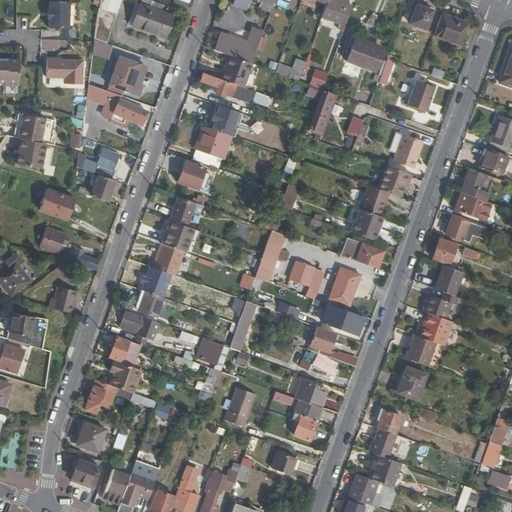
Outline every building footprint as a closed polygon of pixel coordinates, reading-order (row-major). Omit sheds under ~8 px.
[(120,0),(99,0),(98,9),(115,15),(120,0)] [(173,0),(171,7),(184,12),(187,5),(188,0),(173,0)] [(343,29),(352,6),(346,4),(336,0),(327,0),(326,3),(322,17),(330,19),(330,18),(339,22),(338,27),(343,29)] [(49,2),(50,11),(52,11),(52,19),(49,19),(49,28),(69,29),(70,2),(49,2)] [(126,22),(131,24),(138,4),(134,3),(126,22)] [(138,4),(131,24),(131,26),(163,38),(171,17),(138,4)] [(425,30),(432,11),(415,5),(408,24),(425,30)] [(115,15),(98,9),(94,39),(105,43),(115,15)] [(451,13),(443,10),(435,32),(461,41),(468,21),(451,15),(451,13)] [(261,37),(259,45),(257,50),(261,52),(266,38),(261,37)] [(41,40),(41,48),(60,47),(60,40),(41,40)] [(224,42),(220,52),(229,56),(232,57),(252,64),(257,50),(259,45),(246,40),(243,49),(224,42)] [(381,50),(353,40),(345,61),(374,70),(381,50)] [(499,81),(511,85),(511,46),(499,81)] [(396,53),(389,50),(386,59),(393,61),(396,53)] [(229,56),(224,71),(227,72),(232,57),(229,56)] [(221,79),(237,85),(243,87),(252,64),(232,57),(227,72),(224,71),(221,79)] [(6,84),(18,84),(18,59),(0,58),(0,81),(6,82),(6,84)] [(109,86),(129,93),(139,65),(119,58),(109,86)] [(279,63),(276,72),(299,81),(305,62),(296,58),(292,68),(279,63)] [(66,83),(83,83),(84,60),(48,59),(47,77),(66,77),(66,83)] [(393,61),(386,59),(378,82),(384,84),(393,61)] [(221,77),(223,72),(206,65),(204,70),(221,77)] [(391,83),(405,88),(411,71),(402,68),(401,69),(396,67),(391,83)] [(315,68),(309,84),(322,88),(327,72),(315,68)] [(430,74),(440,79),(443,72),(433,69),(430,74)] [(221,79),(203,72),(200,80),(213,85),(214,84),(217,85),(214,92),(223,96),(226,87),(235,90),(237,85),(221,79)] [(416,80),(408,105),(426,111),(435,87),(416,80)] [(112,94),(87,85),(86,96),(108,104),(110,99),(112,94)] [(306,95),(314,97),(317,90),(309,87),(306,95)] [(323,90),(309,130),(319,133),(333,94),(323,90)] [(355,100),(362,103),(365,95),(358,92),(355,100)] [(319,133),(321,135),(336,95),(333,94),(319,133)] [(362,103),(370,105),(373,97),(365,95),(362,103)] [(394,104),(375,98),(372,105),(391,112),(394,104)] [(110,99),(108,104),(103,118),(124,126),(126,121),(142,127),(146,113),(110,99)] [(86,117),(85,105),(76,106),(77,118),(86,117)] [(211,128),(230,135),(238,111),(219,105),(217,112),(214,112),(211,118),(214,119),(211,128)] [(19,114),(14,138),(22,139),(39,142),(44,119),(19,114)] [(488,148),(508,155),(511,143),(511,119),(499,115),(488,148)] [(356,135),(362,119),(353,116),(347,132),(356,135)] [(50,145),(55,121),(44,119),(39,142),(50,145)] [(203,126),(195,150),(221,159),(230,135),(211,128),(203,126)] [(365,130),(360,128),(355,141),(360,143),(365,130)] [(70,147),(80,147),(81,133),(70,132),(70,147)] [(393,161),(411,167),(415,154),(418,155),(423,142),(402,135),(393,161)] [(39,142),(22,139),(17,164),(49,170),(54,145),(50,145),(39,142)] [(501,174),(508,155),(488,148),(486,147),(482,155),(484,156),(481,166),(501,174)] [(86,162),(83,169),(100,176),(111,179),(120,156),(103,150),(97,165),(86,162)] [(187,153),(186,157),(206,164),(207,160),(187,153)] [(206,164),(186,157),(177,181),(198,189),(206,164)] [(287,181),(296,160),(289,157),(280,179),(287,181)] [(388,192),(398,196),(403,181),(406,173),(386,166),(378,188),(388,192)] [(479,188),(485,174),(469,168),(463,182),(459,191),(461,192),(485,200),(488,191),(479,188)] [(107,201),(115,181),(111,179),(100,176),(92,196),(107,201)] [(275,189),(284,193),(286,188),(288,184),(288,183),(278,180),(275,189)] [(385,200),(388,192),(378,188),(368,185),(359,209),(360,209),(381,216),(387,201),(385,200)] [(48,187),(40,208),(68,218),(76,197),(48,187)] [(81,187),(79,191),(89,195),(91,190),(81,187)] [(284,193),(280,206),(289,210),(296,192),(286,188),(284,193)] [(89,195),(79,191),(74,207),(86,211),(87,211),(88,209),(94,211),(101,213),(107,215),(110,205),(92,199),(93,197),(92,197),(92,196),(89,195)] [(491,202),(485,200),(461,192),(454,210),(484,220),(491,202)] [(172,221),(186,226),(195,203),(177,196),(169,220),(172,221)] [(271,230),(281,234),(286,220),(297,224),(300,214),(289,210),(280,206),(276,216),(271,230)] [(87,211),(86,211),(85,216),(91,219),(94,211),(88,209),(87,211)] [(375,240),(383,217),(381,216),(360,209),(352,232),(375,240)] [(263,227),(271,230),(276,216),(264,211),(262,218),(265,219),(263,227)] [(107,215),(101,213),(98,219),(106,222),(108,216),(107,215)] [(442,233),(446,234),(452,216),(449,215),(442,233)] [(483,239),(487,228),(452,216),(446,234),(469,243),(472,235),(483,239)] [(337,236),(340,228),(309,217),(307,225),(337,236)] [(161,243),(162,244),(164,244),(172,221),(169,220),(161,243)] [(164,244),(182,251),(190,227),(186,226),(172,221),(164,244)] [(62,245),(64,238),(65,236),(46,229),(39,250),(57,256),(62,245)] [(267,282),(283,235),(281,234),(271,230),(263,253),(254,277),(267,282)] [(341,255),(377,268),(383,251),(347,238),(341,255)] [(449,264),(456,245),(438,239),(431,258),(449,264)] [(170,274),(175,275),(183,251),(182,251),(164,244),(162,244),(159,252),(162,253),(156,269),(170,274)] [(72,261),(95,270),(98,260),(85,255),(87,251),(77,247),(72,261)] [(477,260),(479,254),(465,248),(462,255),(477,260)] [(0,275),(0,283),(10,297),(30,281),(16,263),(21,259),(16,254),(6,262),(10,268),(0,275)] [(289,282),(310,286),(315,264),(293,260),(289,282)] [(63,264),(63,262),(51,271),(61,275),(63,264)] [(71,279),(74,268),(63,264),(61,275),(71,279)] [(453,296),(461,272),(442,265),(437,280),(435,279),(432,288),(444,292),(453,296)] [(156,269),(149,266),(146,273),(168,281),(170,274),(156,269)] [(329,298),(349,305),(360,274),(340,267),(329,298)] [(168,281),(146,273),(145,277),(143,282),(140,290),(141,290),(161,298),(168,281)] [(250,289),(254,277),(247,274),(242,286),(250,289)] [(56,311),(59,288),(57,288),(54,300),(51,299),(49,308),(56,311)] [(56,311),(71,315),(76,292),(59,288),(56,311)] [(161,298),(141,290),(140,290),(136,302),(140,303),(137,310),(156,318),(163,298),(161,298)] [(455,305),(458,297),(453,296),(444,292),(441,299),(430,295),(423,312),(430,315),(445,319),(451,304),(455,305)] [(246,301),(236,297),(232,309),(238,311),(237,314),(240,316),(242,312),(246,301)] [(229,348),(239,352),(248,328),(256,304),(246,301),(242,312),(240,316),(237,324),(229,348)] [(356,334),(362,316),(342,309),(336,327),(356,334)] [(16,310),(7,339),(42,349),(50,320),(16,310)] [(159,323),(143,317),(142,319),(125,313),(120,327),(137,333),(137,335),(152,341),(159,323)] [(443,345),(451,322),(445,319),(430,315),(425,329),(423,328),(420,337),(434,342),(443,345)] [(328,357),(337,333),(316,326),(308,350),(328,357)] [(196,345),(199,336),(181,330),(178,338),(196,345)] [(434,342),(420,337),(415,335),(406,359),(426,366),(434,342)] [(115,359),(127,364),(130,355),(125,353),(129,341),(116,337),(109,357),(112,359),(115,359)] [(216,365),(223,347),(209,341),(201,360),(216,365)] [(0,361),(0,368),(15,373),(22,350),(5,344),(0,361)] [(315,357),(311,364),(320,368),(319,370),(333,377),(337,371),(329,366),(331,360),(325,358),(322,363),(321,362),(322,360),(315,357)] [(128,391),(137,368),(127,364),(115,359),(111,369),(115,370),(110,385),(117,387),(128,391)] [(308,372),(311,364),(302,360),(299,369),(308,372)] [(417,400),(427,374),(406,366),(396,392),(417,400)] [(204,386),(201,385),(198,397),(211,400),(217,370),(208,368),(204,386)] [(226,373),(221,371),(220,371),(215,386),(221,388),(226,373)] [(0,404),(3,405),(10,384),(0,380),(0,404)] [(110,385),(96,380),(85,409),(95,413),(98,404),(109,408),(117,387),(110,385)] [(294,397),(319,407),(325,389),(300,380),(294,397)] [(244,427),(256,394),(237,388),(228,413),(233,415),(230,422),(244,427)] [(315,421),(321,407),(319,407),(294,397),(275,390),(272,399),(296,407),(294,413),(297,415),(301,416),(315,421)] [(154,408),(156,400),(133,392),(130,400),(154,408)] [(167,419),(171,406),(157,402),(153,414),(167,419)] [(499,414),(505,416),(508,406),(502,404),(499,414)] [(417,416),(433,422),(435,416),(430,415),(432,412),(420,407),(417,416)] [(377,428),(394,434),(401,416),(383,410),(376,427),(377,428)] [(308,440),(315,421),(301,416),(300,418),(298,422),(293,435),(308,440)] [(506,426),(507,426),(509,422),(498,418),(495,426),(505,429),(506,426)] [(96,452),(104,431),(84,423),(76,445),(96,452)] [(489,442),(499,445),(505,429),(495,426),(489,442)] [(389,459),(398,435),(394,434),(377,428),(368,451),(376,454),(389,459)] [(120,429),(113,447),(120,449),(126,431),(120,429)] [(479,462),(486,443),(481,441),(473,460),(479,462)] [(496,454),(499,445),(489,442),(481,463),(492,466),(493,463),(496,464),(499,455),(496,454)] [(271,468),(290,475),(296,459),(277,452),(271,468)] [(389,485),(398,462),(389,459),(376,454),(372,465),(375,466),(370,478),(375,480),(389,485)] [(74,482),(90,488),(98,468),(76,460),(69,480),(74,482)] [(236,475),(235,480),(255,487),(255,489),(264,493),(270,477),(260,474),(261,472),(240,465),(236,475)] [(213,467),(206,487),(209,488),(200,511),(216,511),(218,508),(214,506),(220,488),(230,491),(235,480),(236,475),(213,467)] [(101,498),(119,505),(129,475),(113,468),(101,498)] [(119,505),(115,511),(130,511),(136,496),(147,500),(154,480),(131,472),(129,475),(119,505)] [(357,474),(348,497),(361,502),(366,488),(371,489),(375,480),(370,478),(357,474)] [(181,479),(175,496),(177,498),(174,506),(188,511),(192,511),(199,495),(189,492),(193,483),(181,479)] [(470,493),(472,488),(463,485),(456,509),(465,511),(472,511),(478,495),(470,493)] [(169,511),(172,506),(170,504),(173,495),(156,489),(149,510),(154,511),(169,511)] [(348,497),(346,497),(340,511),(360,511),(364,503),(361,502),(348,497)] [(231,511),(259,511),(235,503),(231,511)]
